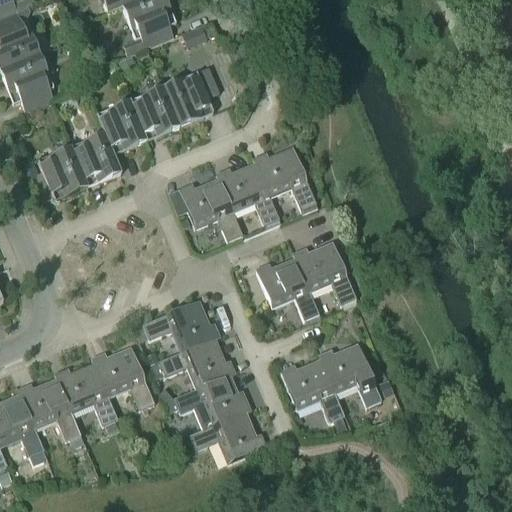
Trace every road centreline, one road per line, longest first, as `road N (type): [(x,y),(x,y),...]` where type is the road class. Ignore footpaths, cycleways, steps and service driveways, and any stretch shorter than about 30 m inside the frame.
road 1 (residential): [(153,196),(158,175),(249,137),(264,112),(268,82),(247,33),(220,18),(210,0)]
road 2 (residential): [(284,435),(223,296),(193,288)]
road 3 (residential): [(47,304),(104,326),(193,288)]
road 4 (residential): [(25,248),(153,196)]
